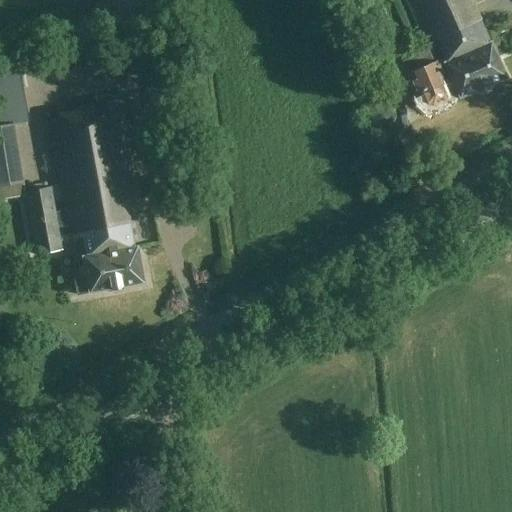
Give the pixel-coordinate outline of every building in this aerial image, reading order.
[(504,78),(506,77),(505,75),(504,75),(491,44),(490,42),(489,43),(472,5),(480,1),(479,0),(404,0),(424,44),(435,39),(445,62),(444,63),(448,73),(453,84),(458,96),(459,98),(461,97),(477,89),(477,90),(488,86),(487,85),(504,78)] [(60,50),(80,46),(75,19),(55,23),(60,50)] [(443,88),(453,84),(448,73),(443,75),(437,61),(432,64),(427,52),(401,63),(415,95),(420,92),(425,103),(432,106),(443,101),(446,94),(443,88)] [(20,73),(0,75),(0,126),(14,125),(16,124),(28,122),(20,73)] [(121,286),(143,283),(136,246),(133,247),(125,201),(135,199),(118,104),(49,117),(72,240),(82,238),(85,256),(82,256),(84,267),(80,267),(78,271),(79,278),(73,279),(76,295),(110,289),(110,290),(121,287),(121,286)] [(52,187),(24,192),(35,256),(62,251),(52,187)]
